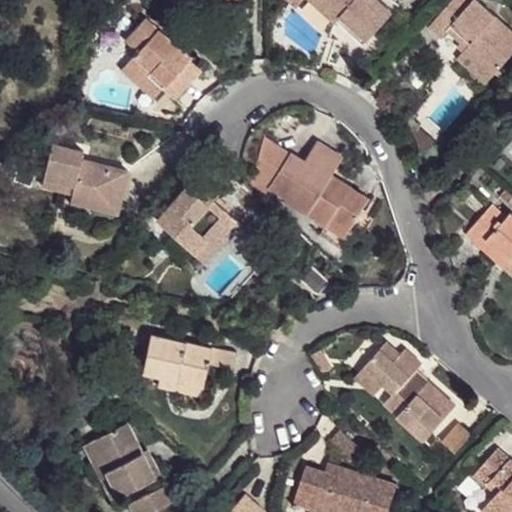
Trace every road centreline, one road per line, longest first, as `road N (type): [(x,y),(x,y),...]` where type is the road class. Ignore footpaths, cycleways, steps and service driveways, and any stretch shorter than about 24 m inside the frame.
road 1 (residential): [(433,301),(396,168),(368,115),(314,82),(279,83),(248,94),(218,124)]
road 2 (residential): [(433,301),(374,297),(327,312),(301,333),(289,359),(295,385),(288,413),(272,430)]
road 3 (residential): [(511,399),(457,351),(433,301)]
